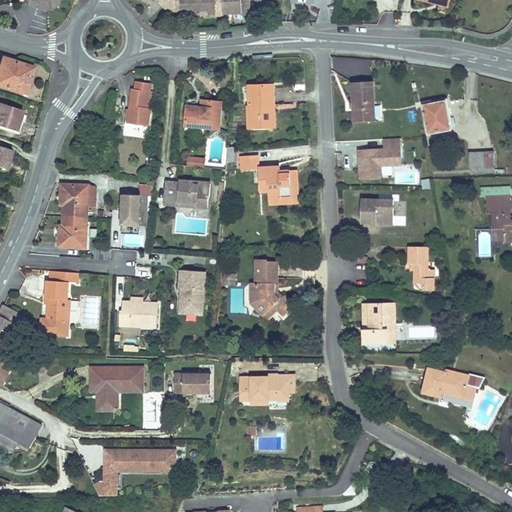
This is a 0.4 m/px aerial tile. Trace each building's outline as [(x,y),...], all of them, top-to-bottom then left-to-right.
[(28,0),(31,4),(46,10),(57,5),(58,0),(28,0)] [(156,0),(168,11),(170,9),(161,0),(156,0)] [(161,0),(170,9),(173,11),(181,10),(181,14),(250,13),(250,0),(161,0)] [(3,60),(0,68),(0,85),(27,94),(35,67),(16,61),(15,63),(3,60)] [(132,88),(128,123),(149,126),(152,108),(149,108),(146,107),(148,90),(151,91),(152,83),(136,81),(135,89),(132,88)] [(353,82),(355,122),(375,121),(373,81),(353,82)] [(249,105),(249,128),(270,127),(270,105),(275,105),(275,85),(250,85),(250,105),(249,105)] [(187,106),(186,125),(220,128),(222,102),(209,100),(208,107),(202,107),(187,106)] [(424,105),(429,134),(452,129),(446,101),(424,105)] [(0,102),(0,125),(20,132),(23,121),(21,120),(24,110),(0,102)] [(357,146),(359,179),(384,177),(383,174),(393,173),(392,164),(403,164),(401,136),(382,137),(383,145),(357,146)] [(0,166),(8,169),(14,150),(0,145),(0,166)] [(229,147),(227,162),(237,161),(239,146),(229,147)] [(471,153),(472,167),(479,167),(479,173),(495,172),(495,152),(471,153)] [(187,155),(187,165),(205,166),(206,156),(187,155)] [(241,156),(242,169),(259,169),(260,191),(269,191),(269,197),(270,197),(292,196),(292,186),(298,186),(297,171),(291,171),(291,170),(281,170),(275,171),(275,167),(259,168),(259,155),(241,156)] [(197,181),(196,183),(194,183),(194,181),(180,179),(180,182),(166,181),(164,202),(179,203),(179,199),(195,200),(195,204),(208,206),(209,196),(210,195),(211,182),(197,181)] [(65,205),(64,215),(88,216),(88,205),(91,205),(90,211),(96,211),(96,194),(97,194),(96,188),(92,185),(62,184),(62,196),(65,196),(65,205)] [(270,197),(271,204),(298,202),(298,186),(292,186),(292,196),(270,197)] [(124,194),(122,224),(148,225),(149,195),(124,194)] [(487,197),(487,213),(492,213),(493,240),(505,239),(505,242),(511,241),(511,220),(511,221),(511,218),(510,209),(501,209),(501,196),(487,197)] [(510,196),(501,196),(501,209),(510,209),(510,196)] [(164,202),(164,204),(208,208),(208,206),(195,204),(195,200),(179,199),(179,203),(164,202)] [(394,222),(395,200),(362,200),(361,223),(377,223),(378,223),(378,221),(394,222)] [(61,234),(60,246),(87,248),(88,216),(64,215),(64,225),(64,234),(61,234)] [(112,240),(111,249),(124,249),(124,241),(112,240)] [(410,247),(410,264),(416,264),(415,288),(421,290),(435,290),(435,270),(429,270),(429,262),(429,247),(410,247)] [(96,248),(96,259),(111,260),(111,249),(96,248)] [(275,293),(275,284),(279,284),(279,262),(267,261),(268,260),(256,259),(256,283),(251,283),(251,295),(259,304),(255,308),(262,315),(273,304),(278,308),(284,302),(275,293)] [(187,305),(186,311),(198,312),(199,301),(204,302),(206,272),(181,270),(180,288),(184,288),(184,295),(182,294),(181,304),(187,305)] [(49,299),(48,319),(67,321),(68,300),(69,282),(79,282),(80,273),(52,271),(52,281),(48,280),(46,298),(49,299)] [(279,284),(275,284),(275,293),(284,302),(278,308),(284,315),(295,304),(286,296),(284,297),(278,291),(279,284)] [(259,304),(251,295),(251,303),(255,308),(259,304)] [(204,302),(199,301),(198,312),(186,311),(187,305),(181,304),(180,313),(203,315),(204,302)] [(131,316),(130,326),(158,327),(158,303),(144,302),(144,305),(131,305),(131,302),(123,302),(123,315),(131,316)] [(273,304),(262,315),(267,319),(278,308),(273,304)] [(364,304),(365,343),(396,342),(395,304),(364,304)] [(5,305),(0,314),(0,346),(2,347),(12,325),(21,329),(27,316),(5,305)] [(23,357),(24,372),(36,372),(36,356),(23,357)] [(47,356),(36,356),(36,372),(48,372),(47,356)] [(0,384),(0,385),(5,376),(8,377),(13,368),(0,361),(0,384)] [(92,368),(92,391),(99,391),(98,410),(113,410),(113,391),(119,391),(143,391),(143,368),(92,368)] [(429,368),(423,393),(441,397),(442,393),(443,390),(465,395),(464,398),(473,401),(477,387),(468,385),(470,375),(447,370),(446,372),(429,368)] [(212,393),(212,374),(175,373),(175,392),(212,393)] [(290,402),(290,393),(290,383),(296,383),(296,374),(279,374),(278,374),(279,379),(269,379),(269,376),(241,376),(241,401),(252,401),(253,401),(253,399),(269,399),(269,401),(270,401),(279,400),(279,402),(290,402)] [(5,376),(0,385),(4,386),(8,377),(5,376)] [(443,390),(442,393),(464,398),(465,395),(443,390)] [(19,442),(24,433),(2,421),(10,407),(0,402),(0,443),(14,451),(19,442)] [(24,433),(19,442),(30,448),(35,439),(43,425),(10,407),(2,421),(24,433)] [(176,465),(176,451),(150,451),(150,459),(145,459),(145,455),(123,455),(123,451),(106,451),(106,453),(108,453),(108,466),(106,466),(106,471),(129,471),(129,474),(162,474),(162,465),(176,465)] [(176,465),(162,465),(162,474),(176,474),(176,465)]
